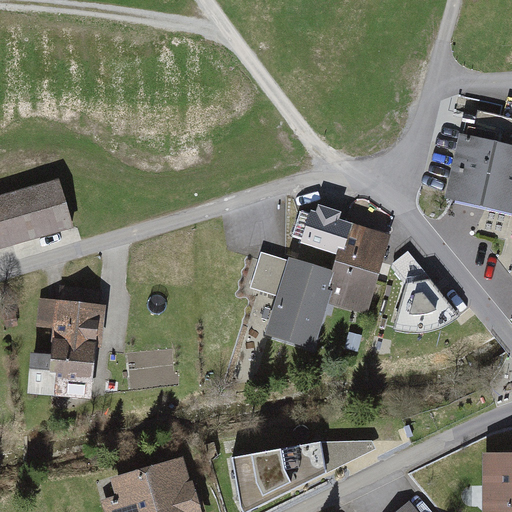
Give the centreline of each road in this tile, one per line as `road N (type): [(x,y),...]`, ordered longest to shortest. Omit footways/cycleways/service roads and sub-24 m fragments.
road 1 (residential): [(410,198),(321,183),(0,281)]
road 2 (track): [(228,33),(0,2)]
road 3 (track): [(346,183),(207,0)]
road 4 (residential): [(316,511),(511,418)]
road 5 (residential): [(511,347),(410,198)]
road 6 (residential): [(410,198),(413,155),(448,32)]
